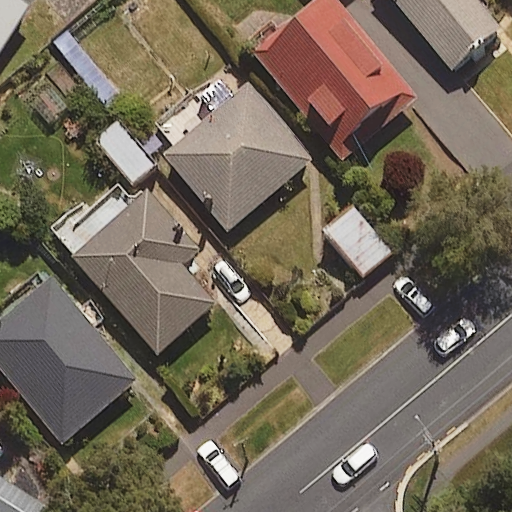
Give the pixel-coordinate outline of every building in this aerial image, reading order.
[(0,0),(0,59),(36,6),(26,0),(0,0)] [(352,156),(347,149),(399,105),(405,112),(416,103),(329,0),(328,0),(257,60),(343,164),(352,156)] [(392,0),(453,74),(502,35),(472,0),(392,0)] [(314,166),(251,91),(168,162),(231,236),(314,166)] [(158,171),(118,122),(95,142),(135,190),(158,171)] [(136,212),(121,195),(100,214),(90,202),(52,235),(159,359),(217,309),(183,271),(195,260),(146,204),(136,212)] [(393,259),(355,215),(327,239),(365,283),(393,259)] [(138,385),(51,282),(0,325),(0,371),(65,448),(138,385)] [(42,511),(46,507),(0,476),(0,511),(42,511)]
